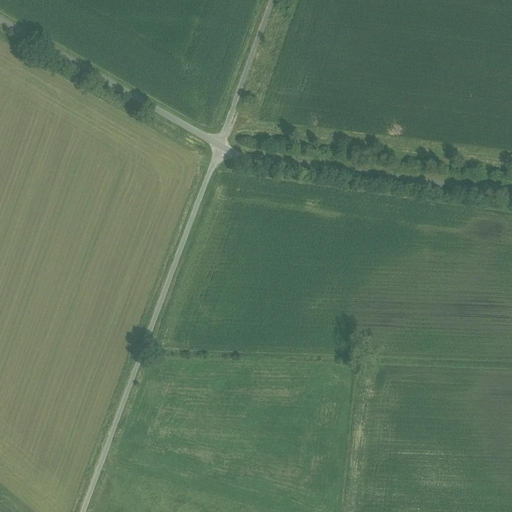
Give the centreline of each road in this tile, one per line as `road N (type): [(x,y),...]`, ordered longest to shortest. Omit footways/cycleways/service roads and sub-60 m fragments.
road 1 (unclassified): [(218,150),(80,511)]
road 2 (unclassified): [(511,190),(218,150)]
road 3 (unclassified): [(220,145),(0,20)]
road 4 (unclassified): [(220,145),(271,0)]
